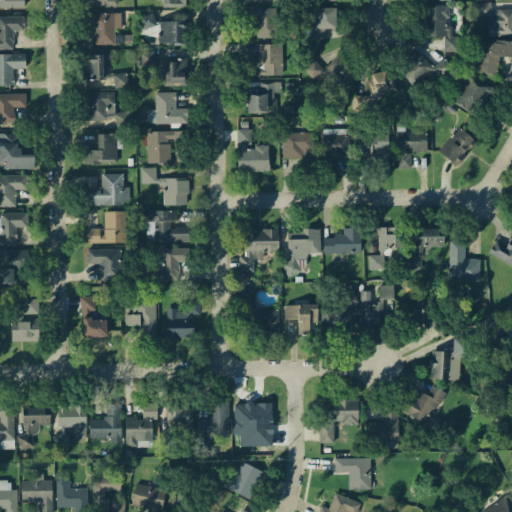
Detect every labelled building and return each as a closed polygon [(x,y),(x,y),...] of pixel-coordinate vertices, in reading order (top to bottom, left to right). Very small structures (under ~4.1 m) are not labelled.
[(0,0),(0,9),(28,9),(27,0),(0,0)] [(86,0),(86,8),(117,8),(117,0),(86,0)] [(184,0),(159,0),(159,9),(185,9),(184,0)] [(423,38),(445,39),(444,53),(458,54),(459,39),(448,39),(450,8),(425,7),(423,38)] [(511,7),(477,8),(478,22),(488,22),(488,39),(511,38),(511,7)] [(336,9),(311,9),(311,40),(325,40),(325,31),(336,31),(336,9)] [(255,23),(255,40),(276,40),(276,10),(245,10),(245,23),(255,23)] [(120,31),(120,15),(91,15),(91,46),(116,46),(116,31),(120,31)] [(157,46),(186,46),(186,23),(155,23),(155,17),(141,17),(141,32),(157,32),(157,46)] [(0,51),(13,51),(13,33),(25,33),(25,18),(0,18),(0,51)] [(511,59),(511,43),(476,43),(475,76),(498,76),(498,59),(511,59)] [(282,77),(282,46),(257,46),(257,64),(248,64),(249,77),(282,77)] [(397,72),(414,90),(433,72),(442,81),(454,70),(443,59),(433,69),(417,52),(397,72)] [(0,86),(13,86),(12,70),(25,70),(25,56),(0,56),(0,86)] [(103,56),(83,57),(84,83),(114,82),(114,89),(127,89),(127,75),(103,76),(103,56)] [(324,73),(313,62),(302,74),(334,103),(357,77),(337,59),(324,73)] [(187,88),(187,61),(163,61),(163,88),(187,88)] [(370,76),(374,96),(393,92),(389,72),(370,76)] [(455,107),(486,122),(500,95),(469,79),(455,107)] [(247,114),(275,114),(275,85),(257,85),(257,91),(247,91),(247,114)] [(84,94),(85,122),(116,122),(116,128),(133,128),(133,113),(115,113),(114,93),(84,94)] [(187,110),(175,110),(176,95),(154,94),(154,125),(187,126),(187,110)] [(25,95),(0,95),(0,125),(14,125),(14,109),(25,109),(25,95)] [(354,112),(372,111),(371,98),(354,98),(354,112)] [(455,168),(476,145),(458,129),(438,152),(455,168)] [(237,173),(269,173),(269,145),(252,145),(252,131),(237,131),(237,173)] [(349,131),(323,131),(323,159),(349,159),(349,131)] [(426,153),(426,133),(396,133),(396,170),(409,170),(409,153),(426,153)] [(147,165),(188,165),(188,134),(147,134),(147,165)] [(301,160),(301,171),(313,171),(313,134),(283,134),(283,160),(301,160)] [(357,135),(358,158),(377,157),(377,166),(388,166),(388,135),(357,135)] [(97,152),(83,152),(83,166),(116,166),(116,136),(97,136),(97,152)] [(0,170),(34,170),(34,156),(18,156),(18,137),(3,137),(3,145),(0,145),(0,170)] [(28,191),(28,176),(0,176),(0,208),(15,208),(15,191),(28,191)] [(123,207),(123,176),(103,176),(103,192),(85,192),(85,207),(123,207)] [(163,207),(188,207),(188,181),(163,181),(163,207)] [(189,244),(189,229),(177,229),(177,212),(147,213),(147,244),(189,244)] [(126,245),(126,213),(103,213),(103,230),(86,230),(86,245),(126,245)] [(0,247),(16,247),(16,229),(27,228),(27,214),(0,214),(0,247)] [(402,262),(402,229),(379,229),(379,256),(368,256),(368,270),(385,270),(385,262),(402,262)] [(243,272),(253,272),(253,261),(265,261),(265,254),(278,253),(277,230),(241,232),(243,272)] [(323,256),(361,256),(361,230),(342,230),(342,239),(323,239),(323,256)] [(286,231),(286,276),(300,276),(300,258),(319,258),(319,231),(286,231)] [(415,270),(423,270),(423,250),(443,250),(443,231),(415,231),(415,270)] [(464,261),(464,242),(448,242),(448,282),(479,282),(479,261),(464,261)] [(511,244),(492,244),(492,261),(511,261),(511,244)] [(180,264),(190,265),(190,249),(162,248),(161,273),(150,273),(150,283),(179,284),(180,264)] [(121,250),(86,250),(86,265),(99,265),(99,281),(121,281),(121,250)] [(28,272),(28,252),(0,252),(0,285),(14,285),(14,272),(28,272)] [(393,287),(376,287),(377,292),(361,293),(362,326),(385,325),(385,311),(394,311),(393,287)] [(352,335),(352,293),(341,293),(341,307),(322,307),(322,335),(352,335)] [(106,321),(94,321),(94,298),(81,298),(82,340),(106,339),(106,321)] [(133,316),(125,316),(125,327),(141,327),(142,339),(156,339),(155,299),(133,299),(133,316)] [(11,342),(38,342),(39,301),(22,301),(21,324),(11,324),(11,342)] [(199,301),(185,301),(185,316),(199,317),(199,301)] [(317,307),(284,307),(284,324),(297,324),(297,337),(309,337),(309,326),(317,326),(317,307)] [(278,336),(278,310),(258,310),(258,336),(278,336)] [(432,329),(444,337),(450,327),(438,320),(432,329)] [(193,324),(165,324),(165,341),(193,341),(193,324)] [(451,382),(452,353),(431,353),(430,381),(451,382)] [(447,398),(432,386),(424,396),(420,392),(404,411),(424,427),(447,398)] [(358,402),(319,401),(319,444),(334,445),(334,427),(357,427),(358,402)] [(209,404),(209,423),(198,423),(198,439),(229,439),(229,404),(209,404)] [(155,405),(142,405),(142,419),(125,419),(125,444),(154,444),(155,405)] [(191,444),(190,407),(166,407),(166,444),(191,444)] [(245,414),(245,445),(255,445),(255,457),(272,456),(272,407),(253,407),(253,414),(245,414)] [(30,440),(52,430),(42,408),(20,418),(30,440)] [(59,409),(59,446),(70,446),(70,441),(84,441),(84,409),(59,409)] [(397,409),(382,409),(382,423),(367,423),(367,443),(383,443),(383,447),(397,447),(397,409)] [(0,443),(14,443),(14,410),(0,410),(0,443)] [(90,443),(121,443),(121,417),(90,417),(90,443)] [(370,460),(334,460),(334,475),(349,475),(349,491),(370,491),(370,460)] [(250,502),(263,474),(240,463),(227,491),(250,502)] [(93,479),(93,511),(124,511),(124,503),(108,503),(108,493),(120,493),(120,479),(93,479)] [(57,481),(57,511),(87,511),(87,491),(70,491),(70,481),(57,481)] [(3,511),(17,511),(17,490),(10,490),(9,483),(0,483),(0,510),(3,510),(3,511)] [(21,504),(38,504),(38,511),(51,511),(51,483),(21,483),(21,504)] [(131,511),(161,511),(165,491),(137,485),(131,511)] [(320,511),(357,511),(361,504),(333,494),(326,511),(321,510),(320,511)] [(509,511),(510,501),(495,501),(495,511),(489,511),(509,511)]
